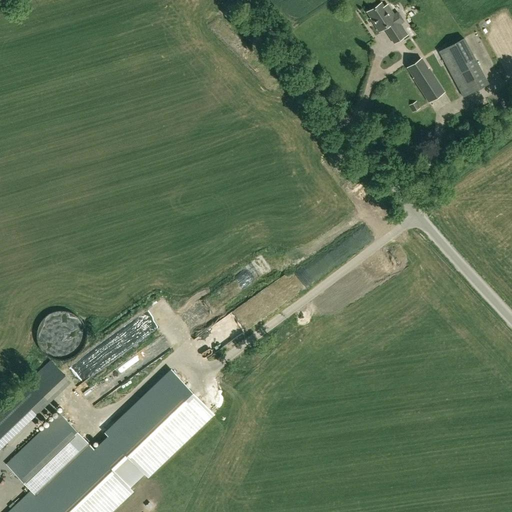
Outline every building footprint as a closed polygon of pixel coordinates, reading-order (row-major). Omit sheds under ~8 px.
[(398,11),(393,14),(387,5),(384,7),(381,3),(367,12),(371,18),(370,18),(379,32),(384,28),(394,43),(407,35),(400,25),(405,22),(398,11)] [(233,16),(228,9),(223,13),(229,20),(233,16)] [(488,83),(464,38),(439,52),(463,97),(488,83)] [(414,78),(429,102),(444,92),(429,68),(414,78)] [(420,108),(416,101),(409,105),(413,112),(420,108)] [(51,361),(0,413),(0,452),(72,383),(51,361)] [(60,414),(7,464),(32,490),(8,511),(110,511),(133,491),(129,486),(144,473),(147,477),(213,414),(171,370),(105,433),(108,435),(93,449),(60,414)]
